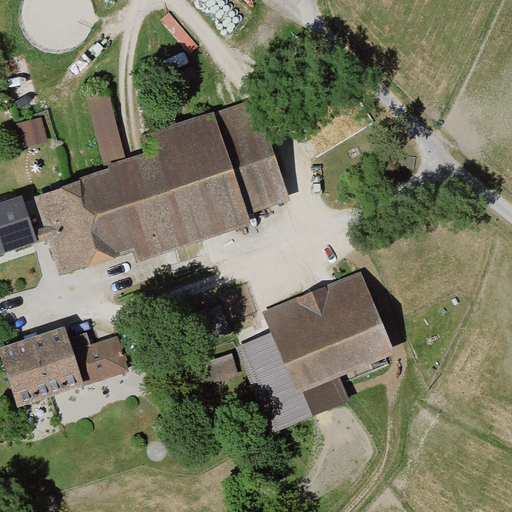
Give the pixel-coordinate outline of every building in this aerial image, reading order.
[(37,204),(53,244),(67,283),(125,269),(122,259),(142,252),(143,266),(258,233),(255,221),(293,206),(259,101),(143,140),(149,159),(130,165),(107,102),(90,107),(110,178),(89,185),(89,193),(37,204)] [(0,267),(44,252),(27,204),(0,213),(0,267)] [(366,273),(265,313),(272,331),(238,345),(274,438),(354,407),(345,384),(401,362),(366,273)] [(202,309),(148,324),(156,353),(189,343),(205,337),(210,337),(202,309)] [(0,353),(0,361),(20,420),(92,396),(89,387),(128,374),(113,331),(74,344),(70,330),(0,353)] [(205,337),(189,343),(198,373),(172,381),(179,403),(217,391),(210,369),(215,368),(205,337)]
